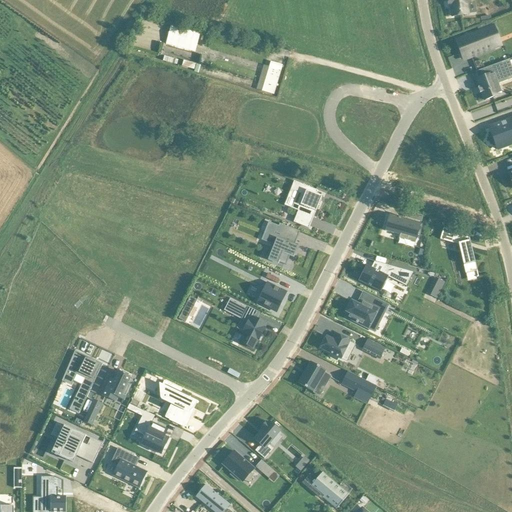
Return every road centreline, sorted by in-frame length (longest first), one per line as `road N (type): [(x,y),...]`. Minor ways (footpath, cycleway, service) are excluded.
road 1 (residential): [(379,171),(291,340),(251,393)]
road 2 (residential): [(414,105),(350,90),(333,99),(331,127),(379,171)]
road 3 (residential): [(511,279),(459,120)]
road 4 (residential): [(251,393),(105,319)]
road 5 (track): [(289,53),(428,93)]
